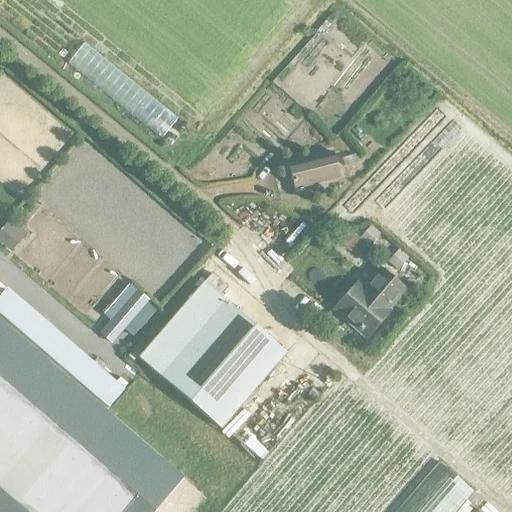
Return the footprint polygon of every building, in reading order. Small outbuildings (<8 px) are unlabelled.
[(67,61),(163,136),(179,115),(84,40),(67,61)] [(287,163),(294,189),(341,176),(335,151),(287,163)] [(0,240),(12,251),(26,235),(9,221),(0,231),(0,240)] [(356,283),(336,308),(369,336),(390,312),(386,309),(404,287),(383,269),(365,290),(356,283)] [(220,296),(228,286),(213,273),(205,282),(220,296)] [(147,304),(149,302),(128,282),(102,312),(111,320),(100,333),(113,344),(125,329),(134,336),(156,311),(147,304)] [(204,283),(139,359),(221,430),(286,353),(204,283)] [(106,413),(0,321),(0,511),(155,511),(184,480),(106,413)]
